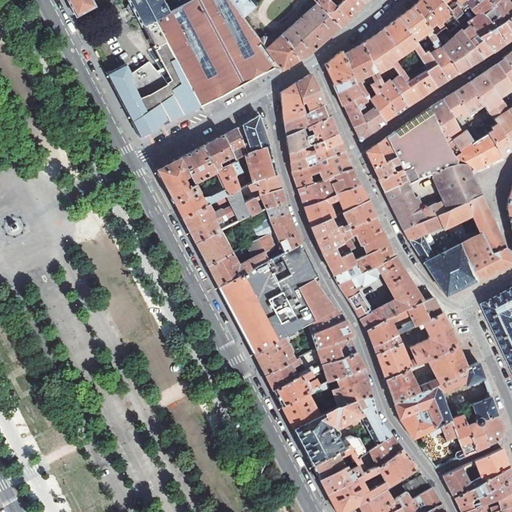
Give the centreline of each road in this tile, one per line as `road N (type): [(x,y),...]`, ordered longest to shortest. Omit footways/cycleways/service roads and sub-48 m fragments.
road 1 (residential): [(262,91),(315,257),(367,349),(390,418),(432,474)]
road 2 (tertiary): [(313,511),(129,161)]
road 3 (residential): [(463,302),(440,300),(402,253),(352,151)]
road 4 (residential): [(352,151),(511,42)]
road 5 (tertiary): [(129,161),(43,0)]
road 6 (residential): [(262,91),(129,161)]
road 7 (residential): [(511,418),(463,302)]
